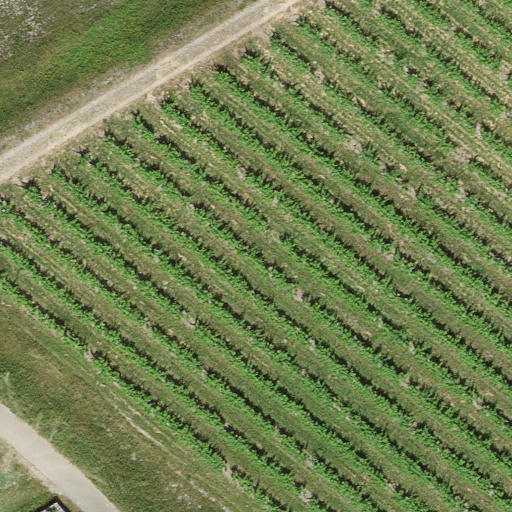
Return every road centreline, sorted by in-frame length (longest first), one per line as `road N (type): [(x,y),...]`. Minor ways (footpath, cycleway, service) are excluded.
road 1 (track): [(0,172),(284,0)]
road 2 (track): [(100,511),(0,423)]
